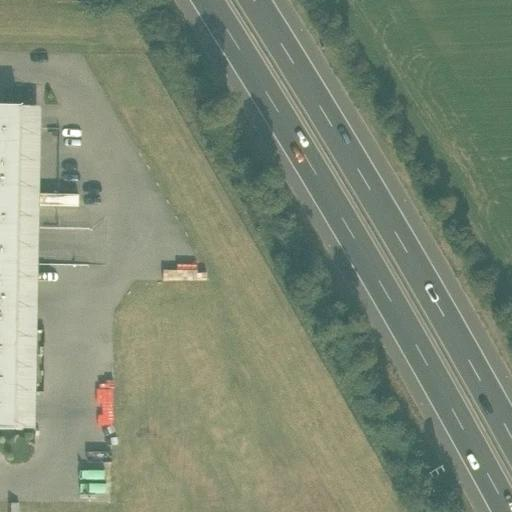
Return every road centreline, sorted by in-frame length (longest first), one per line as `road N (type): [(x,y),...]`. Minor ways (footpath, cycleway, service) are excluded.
road 1 (motorway): [(209,0),(506,511)]
road 2 (motorway): [(511,440),(342,141),(251,0)]
